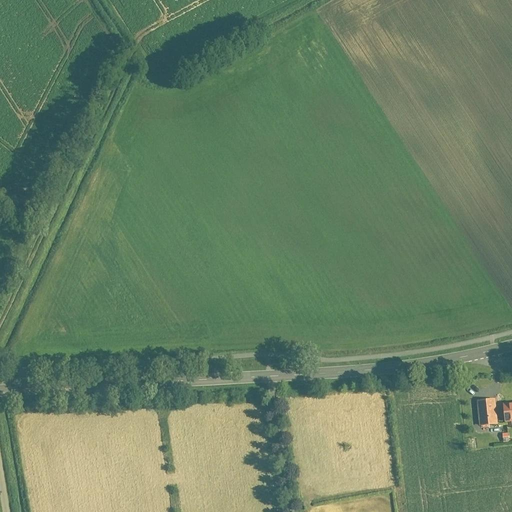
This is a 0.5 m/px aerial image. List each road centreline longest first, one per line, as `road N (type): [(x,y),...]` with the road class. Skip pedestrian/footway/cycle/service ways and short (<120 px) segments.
road 1 (tertiary): [(0,392),(409,367),(511,347)]
road 2 (track): [(0,327),(137,41)]
road 3 (track): [(295,0),(157,66),(107,0)]
